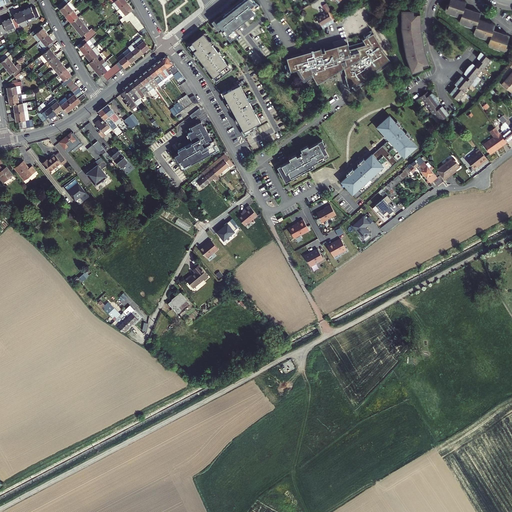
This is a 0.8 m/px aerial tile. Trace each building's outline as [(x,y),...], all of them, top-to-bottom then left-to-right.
[(65,0),(58,6),(61,9),(67,4),(65,0)] [(117,12),(120,9),(127,3),(124,0),(111,0),(109,2),(111,5),(117,12)] [(253,0),(240,0),(212,22),(224,37),(226,36),(230,41),(238,35),(234,29),(255,13),(254,11),(260,6),(253,0)] [(507,33),(503,32),(503,31),(501,30),(500,31),(491,28),(493,22),(489,21),(489,20),(486,19),(485,19),(477,17),(479,11),(474,10),(474,9),(470,8),(469,9),(463,7),(465,1),(461,0),(460,0),(448,0),(448,4),(445,5),(444,10),(445,12),(448,13),(449,14),(455,16),(456,15),(459,16),(458,20),(459,22),(462,23),(463,24),(469,27),(470,26),(473,27),(472,31),(473,33),(476,34),(477,36),(484,38),(485,37),(488,38),(486,42),(487,44),(491,45),(491,46),(498,48),(499,47),(502,48),(505,47),(506,43),(505,41),(507,33)] [(125,16),(131,11),(132,10),(127,3),(120,9),(117,12),(122,18),(125,21),(127,19),(125,16)] [(73,11),(67,4),(61,9),(60,10),(65,17),(73,11)] [(327,12),(328,11),(323,4),(321,5),(326,12),(316,18),(322,29),(333,22),(327,12)] [(32,11),(23,15),(27,24),(36,20),(36,22),(40,20),(36,11),(32,13),(32,11)] [(78,18),(73,11),(65,17),(71,24),(78,18)] [(419,12),(401,12),(401,29),(405,55),(411,72),(427,66),(422,51),(421,51),(420,48),(422,48),(419,32),(418,32),(418,29),(419,12)] [(16,22),(12,24),(15,32),(16,33),(20,31),(18,28),(27,24),(23,15),(14,19),(16,22)] [(78,18),(71,24),(77,30),(84,24),(78,18)] [(322,29),(316,18),(312,20),(319,31),(322,29)] [(3,28),(0,29),(0,30),(4,39),(7,38),(6,36),(15,32),(12,24),(11,22),(2,26),(3,28)] [(84,24),(77,30),(82,37),(84,36),(86,38),(94,32),(92,29),(89,31),(84,24)] [(42,29),(40,30),(38,27),(31,33),(30,34),(33,37),(35,35),(40,41),(47,35),(42,29)] [(97,35),(94,32),(86,38),(80,43),(83,46),(80,49),(85,56),(95,47),(90,40),(97,35)] [(302,58),(291,62),(295,74),(302,72),(305,79),(311,76),(317,88),(336,79),(335,75),(343,73),(345,84),(355,83),(357,85),(388,60),(381,50),(382,50),(372,32),(365,36),(367,37),(361,41),(362,43),(348,47),(345,40),(331,45),(333,49),(321,53),(320,52),(316,53),(315,50),(305,54),(305,52),(300,54),(302,58)] [(204,33),(189,45),(217,81),(232,69),(204,33)] [(53,46),(51,43),(52,42),(47,35),(40,41),(45,47),(43,50),(45,53),(49,49),(53,46)] [(135,43),(144,54),(150,49),(141,38),(135,43)] [(129,48),(132,52),(137,59),(144,54),(135,43),(129,48)] [(95,47),(85,56),(91,63),(99,55),(101,54),(95,47)] [(45,53),(41,56),(47,62),(55,56),(49,49),(45,53)] [(6,69),(13,64),(7,57),(10,55),(7,52),(7,53),(0,58),(0,59),(2,62),(0,63),(6,69)] [(126,57),(131,64),(137,59),(132,52),(126,57)] [(476,58),(478,59),(479,60),(477,63),(474,66),(473,65),(471,63),(470,64),(468,65),(467,66),(466,68),(465,69),(464,70),(463,72),(462,73),(464,75),(466,76),(464,79),(461,82),(457,79),(453,84),(455,86),(458,89),(456,91),(453,88),(448,94),(457,101),(464,93),(462,92),(467,87),(468,87),(470,84),(473,82),(472,81),(476,76),(480,71),(481,72),(483,69),(486,66),(485,65),(489,60),(486,57),(483,56),(479,52),(478,54),(476,58)] [(99,55),(91,63),(89,64),(95,71),(105,62),(99,55)] [(60,63),(55,56),(47,62),(53,69),(60,63)] [(164,56),(161,59),(171,73),(176,79),(182,74),(167,56),(164,56)] [(119,62),(124,68),(124,69),(131,64),(126,57),(119,62)] [(171,73),(161,59),(156,62),(167,76),(171,73)] [(111,69),(105,62),(95,71),(100,78),(103,76),(105,74),(108,72),(111,69)] [(156,62),(151,66),(162,80),(167,76),(156,62)] [(58,76),(66,70),(60,63),(53,69),(58,76)] [(12,75),(14,78),(22,71),(20,68),(18,70),(13,64),(6,69),(11,76),(12,75)] [(151,66),(147,69),(157,83),(162,80),(151,66)] [(147,69),(142,73),(153,87),(157,83),(147,69)] [(66,70),(58,76),(64,83),(69,78),(71,76),(66,70)] [(511,71),(500,85),(509,93),(511,89),(511,71)] [(139,75),(138,77),(148,91),(153,87),(142,73),(139,75)] [(138,77),(133,80),(143,94),(148,91),(138,77)] [(133,80),(128,84),(139,98),(143,94),(133,80)] [(224,93),(245,134),(257,128),(256,125),(260,122),(239,82),(231,86),(233,89),(224,93)] [(8,98),(17,96),(16,88),(19,87),(18,83),(8,85),(9,89),(6,89),(8,98)] [(139,98),(128,84),(123,88),(125,90),(134,102),(139,98)] [(134,102),(125,90),(120,93),(131,106),(134,104),(135,106),(136,105),(134,102)] [(420,101),(421,100),(425,105),(430,110),(429,111),(431,114),(433,117),(434,116),(438,122),(447,114),(443,109),(440,112),(437,109),(435,106),(437,105),(439,103),(437,100),(435,98),(434,96),(431,93),(428,94),(427,96),(424,92),(418,97),(420,101)] [(77,99),(80,102),(85,98),(83,94),(77,99)] [(22,104),(21,95),(17,96),(8,98),(9,106),(13,106),(20,104),(22,104)] [(74,95),(67,101),(73,108),(80,102),(77,99),(75,96),(74,95)] [(187,96),(183,99),(186,103),(188,106),(192,102),(191,101),(187,96)] [(64,98),(58,103),(63,109),(66,113),(73,108),(67,101),(64,98)] [(48,104),(56,114),(63,109),(58,103),(55,99),(48,104)] [(183,99),(179,103),(183,109),(188,106),(186,103),(183,99)] [(24,113),(27,112),(26,103),(22,104),(20,104),(13,106),(14,114),(24,113)] [(108,103),(103,107),(114,122),(119,118),(108,103)] [(179,103),(174,106),(179,112),(183,109),(179,103)] [(44,112),(49,118),(50,119),(56,114),(48,104),(42,110),(44,112)] [(179,112),(174,106),(170,109),(175,116),(179,112)] [(97,112),(102,117),(109,126),(111,124),(113,126),(116,124),(114,122),(103,107),(97,112)] [(200,108),(190,113),(193,118),(203,112),(200,108)] [(24,113),(14,114),(16,124),(19,123),(22,123),(25,122),(24,113)] [(132,114),(129,116),(136,125),(139,122),(132,114)] [(131,128),(136,125),(129,116),(124,120),(131,128)] [(340,181),(356,199),(405,156),(406,157),(417,147),(411,140),(409,138),(411,137),(407,133),(405,134),(400,127),(401,126),(397,122),(396,123),(390,116),(378,126),(384,132),(382,133),(385,136),(387,139),(389,140),(372,155),(372,154),(365,160),(363,159),(359,162),(361,164),(340,181)] [(511,136),(511,130),(501,116),(497,119),(505,129),(507,130),(501,135),(506,142),(511,136)] [(511,125),(506,119),(505,120),(501,116),(511,130),(511,125)] [(111,129),(109,126),(102,117),(95,123),(99,127),(98,128),(99,129),(97,131),(102,137),(105,134),(111,129)] [(181,161),(184,166),(191,163),(192,164),(217,150),(214,145),(216,144),(214,139),(213,140),(204,125),(202,121),(191,127),(193,130),(188,133),(193,142),(191,143),(192,144),(187,147),(186,146),(178,150),(179,152),(175,155),(179,162),(181,161)] [(506,142),(501,135),(495,127),(489,131),(493,137),(482,145),(489,154),(506,142)] [(65,149),(69,146),(71,149),(78,143),(76,141),(77,140),(71,133),(59,142),(65,149)] [(93,137),(88,140),(97,151),(102,147),(93,137)] [(83,144),(92,155),(97,151),(88,140),(83,144)] [(291,160),(276,168),(284,184),(301,174),(305,172),(306,171),(305,169),(312,165),(319,161),(323,159),(328,157),(324,150),(322,146),(323,146),(321,141),(308,148),(306,146),(302,149),(303,151),(301,152),(302,154),(296,157),(295,155),(290,158),(291,160)] [(171,147),(162,153),(170,164),(173,161),(169,156),(174,152),(171,147)] [(127,159),(117,149),(110,155),(119,166),(127,159)] [(474,153),(465,160),(471,169),(479,163),(485,159),(478,149),(474,152),(474,153)] [(62,156),(59,151),(47,160),(46,159),(42,162),(49,171),(61,162),(62,165),(66,161),(62,156)] [(224,153),(218,159),(220,161),(226,156),(224,153)] [(218,159),(209,166),(216,175),(228,165),(231,169),(235,166),(226,156),(220,161),(218,159)] [(436,177),(430,170),(431,169),(430,168),(429,169),(420,158),(398,177),(401,180),(405,176),(405,175),(416,165),(420,170),(419,171),(426,179),(426,181),(427,182),(428,182),(429,183),(430,182),(434,188),(442,181),(438,176),(436,177)] [(451,158),(436,171),(443,181),(449,176),(448,175),(454,170),(458,167),(451,158)] [(23,160),(14,166),(24,179),(36,170),(32,165),(29,167),(23,160)] [(13,174),(7,165),(3,168),(0,164),(0,177),(3,181),(13,174)] [(97,164),(86,174),(95,185),(106,176),(97,164)] [(156,170),(161,176),(166,171),(161,165),(156,170)] [(209,166),(202,172),(209,181),(214,177),(216,179),(218,177),(216,175),(209,166)] [(202,172),(188,184),(192,190),(195,188),(196,189),(200,185),(201,187),(202,187),(209,181),(202,172)] [(85,192),(75,179),(65,187),(75,200),(85,192)] [(187,199),(189,197),(182,189),(180,191),(187,199)] [(391,201),(386,196),(371,209),(375,214),(379,211),(385,217),(388,214),(391,217),(394,213),(389,208),(386,206),(387,205),(391,201)] [(244,212),(238,217),(245,225),(257,215),(250,205),(243,210),(244,212)] [(321,211),(316,213),(321,223),(335,215),(330,205),(323,208),(324,210),(322,211),(321,211)] [(176,223),(189,230),(192,224),(179,217),(176,223)] [(363,217),(352,226),(363,239),(370,233),(366,228),(365,229),(364,228),(365,227),(369,223),(363,217)] [(33,228),(35,231),(50,220),(47,218),(33,228)] [(217,231),(224,239),(229,234),(234,230),(233,229),(236,226),(228,219),(222,224),(223,225),(217,231)] [(293,226),(288,229),(293,239),(308,231),(302,220),(296,224),(297,225),(294,226),(293,226)] [(203,246),(200,249),(207,258),(218,248),(211,239),(205,243),(206,244),(204,246),(203,246)] [(333,243),(327,246),(334,259),(341,256),(339,252),(346,249),(340,239),(334,244),(333,243)] [(309,254),(304,256),(310,267),(323,259),(317,249),(312,252),(309,254)] [(208,275),(198,263),(192,268),(195,271),(190,275),(190,274),(185,278),(192,286),(203,278),(203,279),(208,275)] [(86,271),(79,277),(82,281),(89,275),(86,271)] [(179,307),(187,300),(181,293),(173,300),(173,301),(170,304),(177,313),(181,310),(179,307)] [(179,307),(181,310),(189,303),(187,300),(179,307)] [(109,302),(103,307),(107,311),(112,306),(109,302)] [(134,323),(123,312),(120,315),(112,306),(107,311),(108,313),(113,318),(115,316),(117,318),(119,316),(130,327),(134,323)] [(128,308),(123,312),(134,323),(140,317),(137,314),(135,316),(128,308)] [(119,316),(117,318),(121,322),(117,326),(125,331),(130,327),(119,316)]
